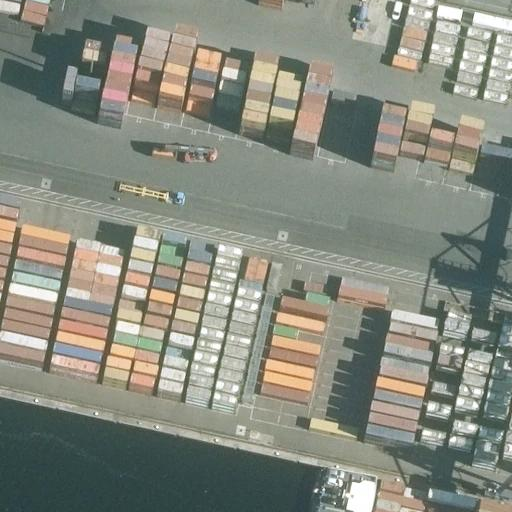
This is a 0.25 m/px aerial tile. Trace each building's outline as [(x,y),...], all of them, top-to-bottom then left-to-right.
[(289,0),(288,4),(336,14),(339,0),(289,0)] [(103,94),(152,104),(158,72),(160,72),(163,59),(113,48),(103,94)] [(236,99),(243,68),(191,57),(179,112),(232,123),(234,118),(255,122),(259,103),(236,99)] [(339,113),(343,92),(320,88),(316,108),(339,113)] [(441,131),(437,150),(484,160),(488,141),(441,131)] [(511,152),(493,147),(482,188),(511,196),(511,152)] [(266,284),(267,261),(247,259),(246,278),(257,278),(256,283),(266,284)] [(441,316),(443,299),(400,293),(398,311),(441,316)]
